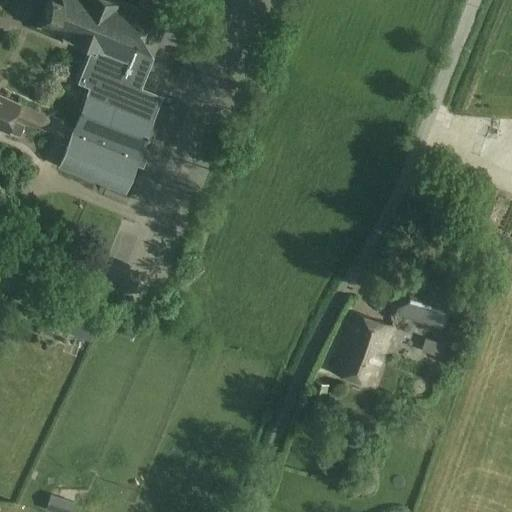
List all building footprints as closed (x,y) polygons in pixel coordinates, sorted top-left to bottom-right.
[(90,86),(82,107),(80,106),(79,109),(81,110),(59,164),(124,190),(146,136),(148,137),(149,134),(147,133),(162,94),(161,94),(159,100),(138,91),(168,13),(139,2),(138,7),(121,0),(45,0),(42,10),(43,11),(38,23),(99,47),(96,55),(91,52),(79,81),(90,86)] [(0,128),(8,132),(8,131),(19,135),(25,123),(13,118),(19,102),(0,94),(0,81),(0,80),(0,128)] [(447,195),(450,187),(435,182),(432,190),(447,195)] [(93,284),(97,275),(78,267),(75,276),(93,284)] [(409,273),(396,313),(441,329),(455,289),(409,273)] [(68,332),(91,341),(99,325),(97,324),(104,306),(80,296),(73,315),(74,315),(68,332)] [(133,329),(137,317),(114,310),(111,322),(133,329)] [(352,312),(332,370),(372,384),(392,326),(352,312)] [(425,345),(445,350),(449,335),(429,330),(425,345)] [(323,402),(328,385),(313,380),(308,396),(323,402)] [(61,494),(77,500),(80,490),(64,485),(61,494)]
